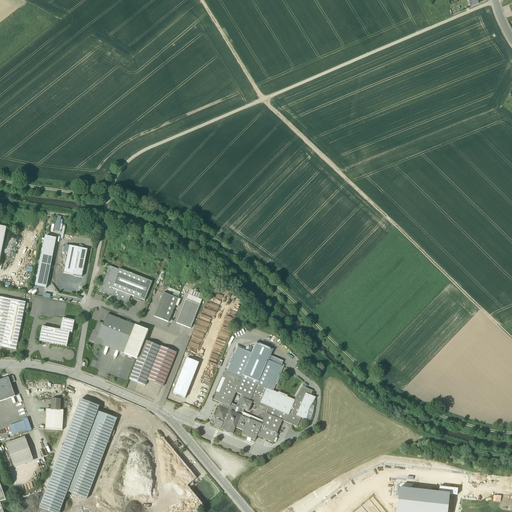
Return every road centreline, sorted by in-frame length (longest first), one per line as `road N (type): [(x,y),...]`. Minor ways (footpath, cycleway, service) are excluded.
road 1 (track): [(0,182),(109,197),(209,234),(253,263),(403,400),(511,435)]
road 2 (track): [(88,302),(110,189),(138,153),(495,1)]
road 3 (track): [(266,100),(511,338)]
road 4 (unclassified): [(77,375),(88,302),(187,339),(157,409)]
road 5 (tertiary): [(250,511),(157,409)]
road 6 (unknown): [(117,511),(145,441),(136,421),(110,407)]
